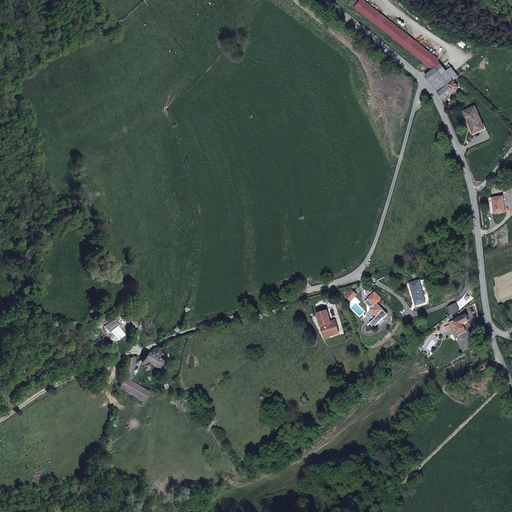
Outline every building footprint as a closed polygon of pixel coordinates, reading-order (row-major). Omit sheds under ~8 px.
[(360,0),(357,4),(355,7),(430,66),(436,57),(363,0),(360,0)] [(436,57),(430,66),(434,69),(441,64),(438,60),(439,59),(436,57)] [(434,69),(425,76),(431,83),(447,71),(441,64),(434,69)] [(447,71),(431,83),(438,93),(459,77),(452,67),(447,71)] [(459,77),(438,93),(443,99),(459,87),(456,83),(461,79),(459,77)] [(475,106),(464,111),(468,121),(472,120),(477,132),(485,128),(475,106)] [(472,120),(468,121),(473,133),(477,132),(472,120)] [(503,196),(492,197),(494,213),(505,212),(504,207),(505,207),(503,196)] [(410,283),(416,304),(425,302),(421,289),(422,289),(419,280),(410,283)] [(352,289),(346,295),(351,300),(357,294),(352,289)] [(381,299),(374,292),(368,299),(365,302),(370,307),(372,305),(373,307),(371,309),(377,316),(380,313),(385,317),(388,314),(384,309),(377,303),(381,299)] [(448,307),(451,314),(459,310),(456,303),(448,307)] [(317,312),(324,335),(339,331),(336,320),(331,321),(327,309),(322,311),(317,312)] [(457,319),(454,320),(449,322),(455,336),(466,331),(464,327),(462,324),(470,320),(467,314),(466,314),(465,311),(455,315),(457,319)] [(127,339),(117,326),(111,331),(118,340),(120,339),(123,343),(127,339)] [(148,353),(142,362),(145,364),(147,361),(157,368),(161,362),(158,359),(162,353),(154,348),(150,355),(148,353)] [(126,359),(123,377),(131,382),(135,357),(126,359)] [(123,377),(119,388),(142,402),(148,393),(131,382),(123,377)]
